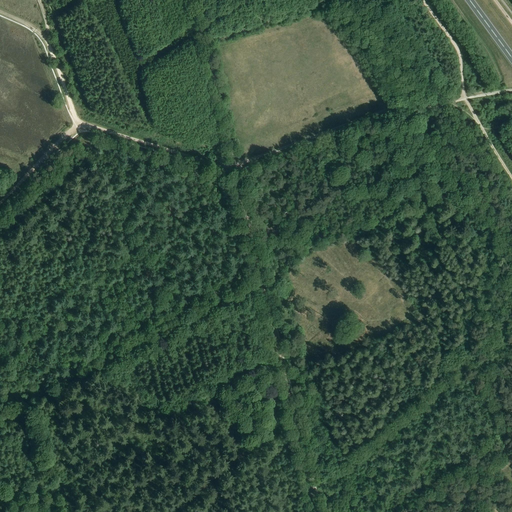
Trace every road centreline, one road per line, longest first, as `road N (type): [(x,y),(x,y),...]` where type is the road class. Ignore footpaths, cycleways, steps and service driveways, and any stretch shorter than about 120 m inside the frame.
road 1 (track): [(318,511),(262,283)]
road 2 (track): [(234,166),(390,109),(445,101)]
road 3 (track): [(234,166),(194,0)]
road 4 (track): [(297,409),(169,511)]
road 5 (track): [(80,124),(234,166)]
